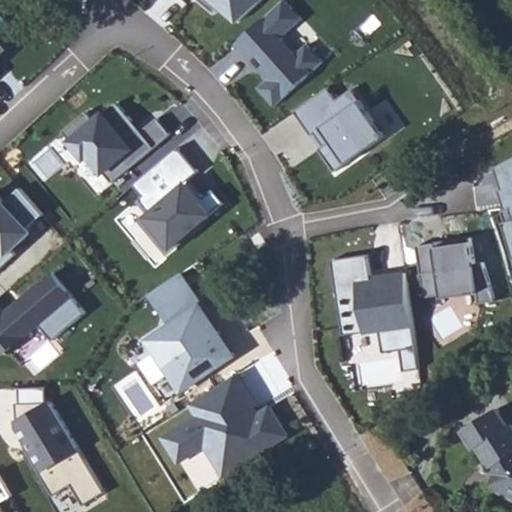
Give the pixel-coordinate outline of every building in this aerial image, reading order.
[(203,0),(234,28),(259,0),(203,0)] [(283,0),(234,43),(264,81),(255,90),(273,107),(330,60),(296,24),(300,21),(283,0)] [(0,58),(11,49),(0,36),(0,58)] [(385,137),(352,91),(335,101),(328,89),(293,111),(311,135),(315,133),(323,147),(319,150),(335,171),(385,137)] [(107,108),(69,136),(88,157),(92,156),(115,180),(158,145),(119,102),(109,110),(107,108)] [(180,144),(134,184),(153,209),(146,215),(173,250),(220,211),(191,179),(201,169),(180,144)] [(511,159),(500,163),(508,186),(503,188),(509,209),(511,207),(511,221),(508,223),(511,236),(511,159)] [(0,195),(0,249),(6,257),(33,233),(0,195)] [(475,293),(467,242),(418,247),(426,299),(475,293)] [(412,326),(404,272),(369,276),(366,254),(332,259),(343,334),(412,326)] [(146,337),(182,391),(241,355),(185,269),(152,293),(170,322),(146,337)] [(86,309),(54,271),(7,313),(0,304),(0,353),(39,321),(53,338),(86,309)] [(288,438),(269,406),(259,411),(237,375),(186,405),(192,419),(158,437),(177,466),(203,451),(220,479),(288,438)] [(107,489),(53,401),(13,425),(52,498),(69,485),(83,505),(107,489)] [(477,447),(494,473),(489,485),(511,496),(511,424),(510,426),(498,407),(462,430),(474,450),(477,447)] [(0,511),(5,511),(0,503),(14,495),(0,472),(0,511)]
